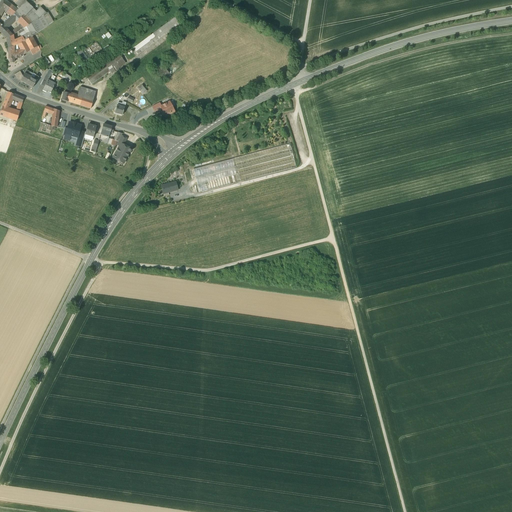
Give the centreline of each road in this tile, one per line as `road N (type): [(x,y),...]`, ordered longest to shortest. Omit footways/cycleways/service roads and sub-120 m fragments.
road 1 (tertiary): [(179,148),(264,97),(376,51),(511,20)]
road 2 (tertiary): [(0,440),(106,233),(168,157)]
road 3 (track): [(333,239),(404,511)]
road 4 (track): [(0,470),(99,262)]
road 5 (track): [(295,95),(412,53),(511,35)]
road 6 (track): [(90,115),(102,86),(207,0)]
road 7 (track): [(333,239),(293,85)]
road 8 (residential): [(135,129),(22,92),(0,76)]
road 9 (track): [(205,272),(333,239)]
road 10 (track): [(205,272),(84,258)]
